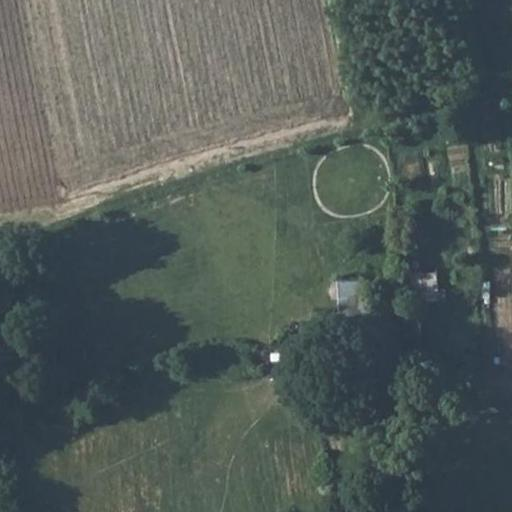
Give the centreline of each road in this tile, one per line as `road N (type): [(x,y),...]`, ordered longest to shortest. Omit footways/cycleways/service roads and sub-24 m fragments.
road 1 (track): [(0,218),(40,218),(240,167),(511,87)]
road 2 (residential): [(361,349),(511,393)]
